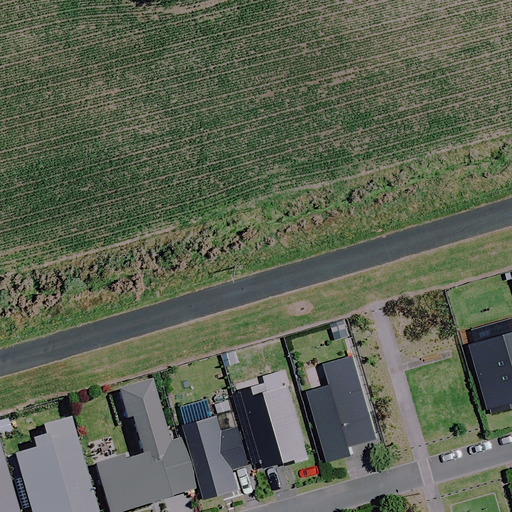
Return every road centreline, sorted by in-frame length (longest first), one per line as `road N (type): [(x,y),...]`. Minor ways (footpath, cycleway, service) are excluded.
road 1 (unclassified): [(0,362),(511,210)]
road 2 (residential): [(286,511),(511,447)]
